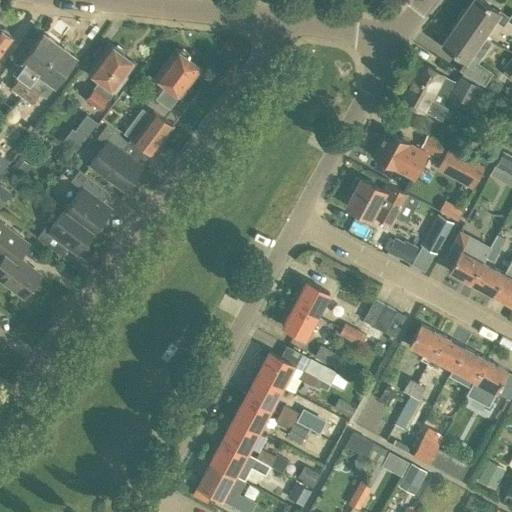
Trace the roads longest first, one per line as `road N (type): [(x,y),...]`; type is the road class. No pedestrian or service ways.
road 1 (residential): [(0,443),(302,29)]
road 2 (residential): [(148,494),(304,216)]
road 3 (residential): [(511,333),(304,216)]
road 4 (residential): [(304,216),(406,46)]
road 5 (residential): [(302,29),(129,5)]
